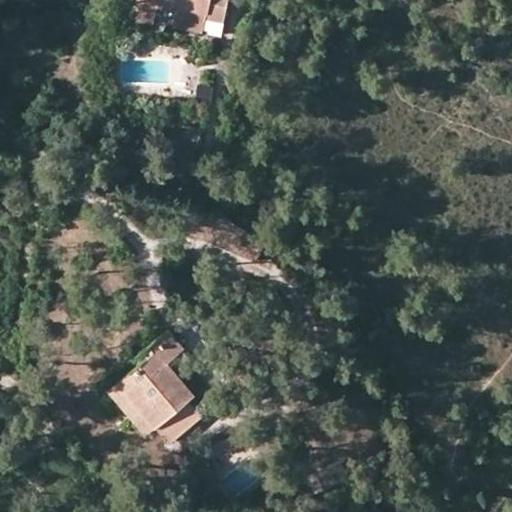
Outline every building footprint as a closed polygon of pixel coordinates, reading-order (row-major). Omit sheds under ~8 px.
[(138,0),(134,17),(151,21),(155,5),(175,9),(172,24),(200,30),(204,15),(223,18),(225,0),(138,0)] [(199,208),(182,200),(173,223),(191,230),(199,208)] [(213,213),(199,208),(191,230),(204,235),(213,213)] [(134,364),(117,378),(155,423),(167,439),(201,412),(188,396),(192,392),(172,368),(164,358),(180,345),(167,328),(131,359),(134,364)] [(189,355),(180,345),(164,358),(172,368),(189,355)] [(117,378),(106,388),(144,433),(155,423),(117,378)]
